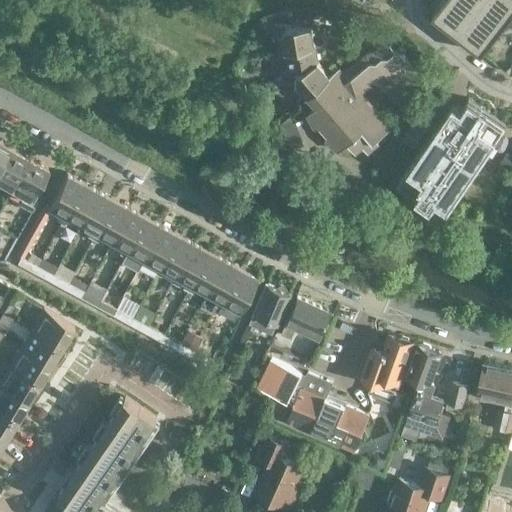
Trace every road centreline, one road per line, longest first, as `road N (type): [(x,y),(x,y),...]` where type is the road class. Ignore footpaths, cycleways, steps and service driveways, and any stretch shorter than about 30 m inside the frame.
road 1 (residential): [(511,345),(347,284),(0,97)]
road 2 (residential): [(5,511),(117,351)]
road 3 (residential): [(411,0),(422,28),(474,77),(511,95)]
